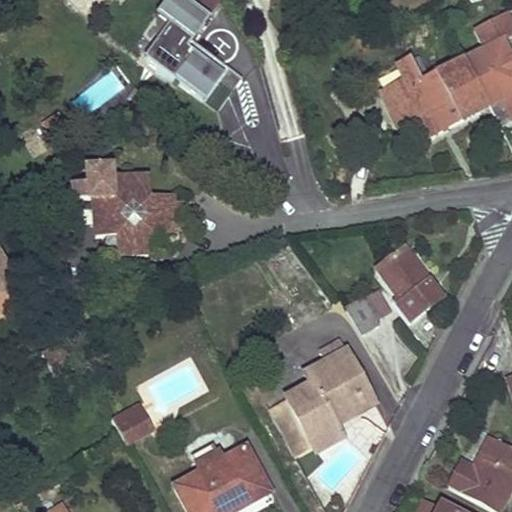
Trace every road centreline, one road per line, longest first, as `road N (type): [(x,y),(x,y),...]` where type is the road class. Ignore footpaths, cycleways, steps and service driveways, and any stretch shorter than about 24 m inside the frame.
road 1 (residential): [(511,194),(496,190),(214,237)]
road 2 (residential): [(511,247),(374,511)]
